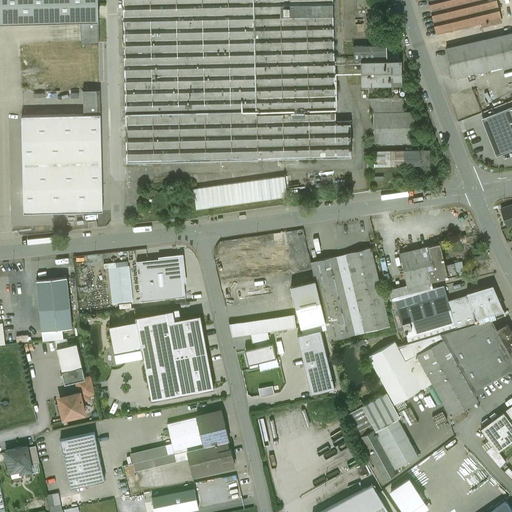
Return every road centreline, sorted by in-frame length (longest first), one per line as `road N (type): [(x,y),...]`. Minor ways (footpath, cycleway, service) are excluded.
road 1 (residential): [(266,511),(200,231)]
road 2 (residential): [(200,231),(475,192)]
road 3 (tertiary): [(475,192),(403,0)]
road 4 (residential): [(0,253),(200,231)]
road 5 (unknown): [(240,400),(124,427),(115,439),(116,486)]
road 6 (residential): [(511,390),(462,429),(511,487)]
road 7 (unknown): [(44,418),(65,492),(116,486)]
